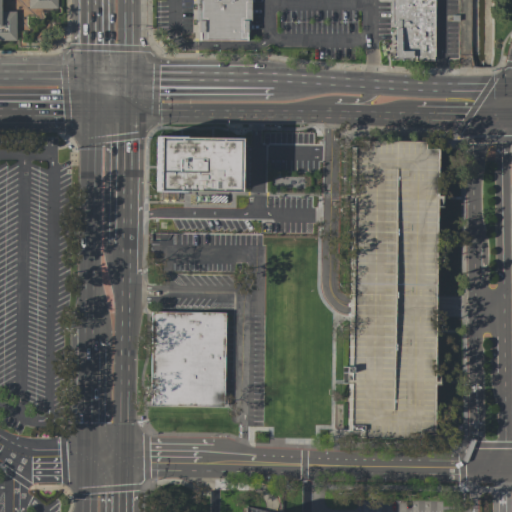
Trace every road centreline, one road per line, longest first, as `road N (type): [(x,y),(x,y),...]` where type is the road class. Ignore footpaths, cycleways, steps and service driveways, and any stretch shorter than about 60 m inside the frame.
road 1 (residential): [(114,465),(511,471)]
road 2 (secondary): [(510,89),(274,81)]
road 3 (secondary): [(117,114),(333,115)]
road 4 (primary): [(85,115),(81,328)]
road 5 (residential): [(485,116),(475,138),(474,305)]
road 6 (primary): [(114,465),(116,276)]
road 7 (residential): [(501,471),(500,304)]
road 8 (residential): [(474,305),(473,470)]
road 9 (secondary): [(253,80),(117,78)]
road 10 (primary): [(116,243),(117,114)]
road 11 (primary): [(80,337),(77,464)]
